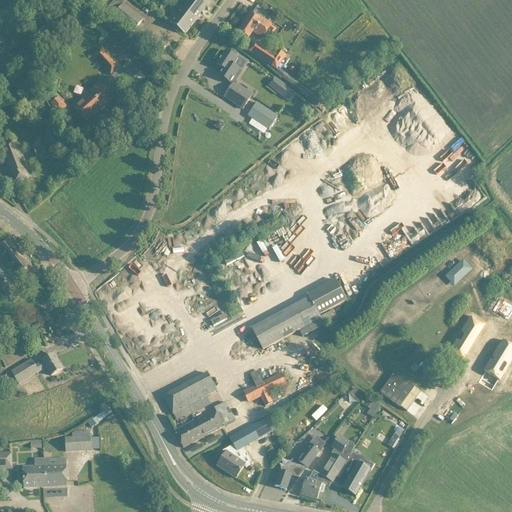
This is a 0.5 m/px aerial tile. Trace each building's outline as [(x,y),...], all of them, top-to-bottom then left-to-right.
[(114,0),(106,9),(133,32),(143,20),(119,0),(114,0)] [(170,24),(177,29),(185,35),(207,6),(200,0),(177,0),(174,5),(181,10),(170,24)] [(251,14),(239,32),(249,38),(252,32),(262,39),(272,24),(264,19),(267,14),(258,8),(253,15),(251,14)] [(3,35),(0,38),(0,62),(15,44),(3,35)] [(262,48),(256,56),(276,70),(285,56),(277,51),(274,56),(262,48)] [(93,57),(110,77),(119,68),(102,49),(93,57)] [(217,65),(217,66),(218,66),(223,70),(221,74),(220,75),(219,77),(230,84),(239,71),(241,72),(247,62),(237,56),(236,58),(226,51),(223,56),(217,65)] [(124,70),(131,73),(135,65),(128,62),(124,70)] [(349,69),(342,75),(345,79),(352,74),(349,69)] [(285,74),(282,78),(310,99),(313,95),(285,74)] [(234,83),(224,97),(233,103),(242,110),(253,94),(234,82),(234,83)] [(285,86),(281,83),(275,92),(278,94),(288,102),(295,94),(288,88),(285,86)] [(74,110),(86,123),(113,98),(102,85),(74,110)] [(66,106),(58,97),(51,105),(58,113),(66,106)] [(278,117),(257,103),(248,117),(269,130),(278,117)] [(218,122),(215,127),(220,131),(224,125),(218,122)] [(0,146),(0,151),(9,177),(12,184),(31,176),(27,167),(16,141),(0,146)] [(40,147),(39,144),(34,142),(32,147),(36,156),(46,151),(43,145),(40,147)] [(0,243),(0,257),(25,289),(41,277),(11,235),(0,243)] [(251,329),(263,351),(299,331),(302,337),(337,318),(333,310),(320,317),(319,316),(347,301),(335,279),(307,294),(308,297),(251,329)] [(511,306),(500,299),(492,311),(508,320),(511,313),(511,306)] [(463,331),(462,332),(467,342),(472,344),(483,326),(484,326),(484,325),(471,317),(471,318),(463,332),(463,331)] [(457,341),(449,353),(463,361),(463,360),(462,360),(469,349),(457,341)] [(485,370),(484,371),(500,380),(499,379),(511,358),(511,355),(499,348),(493,358),(496,360),(494,363),(492,361),(486,371),(485,370)] [(31,360),(11,372),(19,385),(46,368),(51,376),(63,369),(54,355),(35,366),(31,360)] [(273,403),(268,394),(286,385),(281,373),(262,381),(257,371),(250,374),(255,386),(242,391),(248,403),(260,398),(265,407),(273,403)] [(382,393),(405,406),(417,385),(394,372),(382,393)] [(0,390),(12,384),(6,374),(0,377),(0,390)] [(173,414),(176,420),(199,408),(196,402),(217,391),(208,374),(163,397),(173,415),(173,414)] [(355,389),(349,395),(358,403),(363,398),(355,389)] [(374,418),(381,405),(374,401),(367,414),(374,418)] [(215,411),(195,421),(204,438),(225,427),(224,426),(235,420),(225,402),(214,408),(215,411)] [(96,417),(100,422),(112,413),(109,409),(96,417)] [(226,454),(217,467),(236,479),(246,464),(243,459),(245,458),(241,450),(275,431),(270,423),(268,418),(230,440),(233,446),(223,452),(226,454)] [(204,438),(195,421),(174,432),(183,449),(204,438)] [(65,439),(66,452),(92,451),(91,438),(90,438),(90,431),(75,431),(72,434),(72,439),(65,439)] [(394,435),(387,445),(393,449),(399,438),(394,435)] [(278,478),(275,487),(286,491),(291,476),(295,477),(297,478),(306,468),(308,469),(314,461),(320,453),(319,452),(325,444),(320,440),(314,448),(311,445),(298,461),(295,459),(280,472),(278,478)] [(0,453),(0,469),(12,469),(12,453),(0,453)] [(346,462),(336,478),(345,483),(342,490),(355,498),(371,471),(357,463),(360,458),(351,453),(346,462)] [(304,486),(301,495),(321,502),(324,492),(325,490),(326,487),(329,488),(332,483),(336,478),(346,462),(333,456),(321,476),(316,483),(306,479),(304,486)] [(63,460),(44,461),(46,487),(67,487),(66,466),(63,466),(63,460)] [(46,487),(44,461),(34,462),(35,468),(23,468),(24,489),(46,487)]
